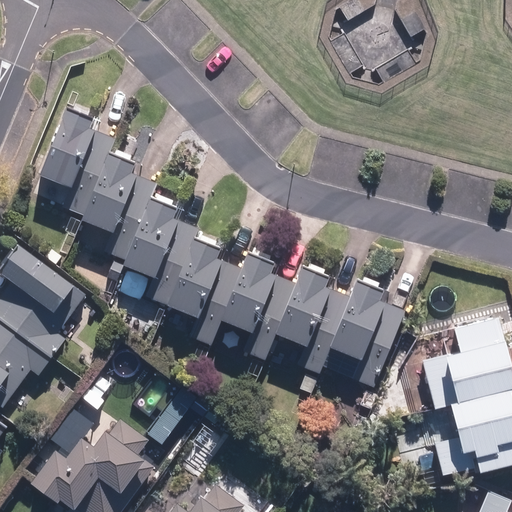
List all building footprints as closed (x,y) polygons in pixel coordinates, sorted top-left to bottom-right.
[(375,0),(374,5),(364,11),(357,0),(347,0),(335,8),(327,36),(352,77),(380,84),(421,60),(427,32),(417,10),(402,18),(396,7),(397,0),(375,0)] [(76,107),(49,172),(77,183),(67,206),(88,215),(119,138),(96,128),(101,118),(76,107)] [(117,152),(91,216),(118,227),(109,250),(129,258),(160,182),(138,172),(142,162),(117,152)] [(159,197),(133,261),(160,272),(150,296),(171,304),(203,227),(180,217),(184,207),(159,197)] [(202,236),(176,301),(203,312),(193,335),(214,344),(246,267),(223,257),(227,247),(202,236)] [(11,381),(20,388),(37,364),(43,368),(65,337),(60,333),(74,314),(64,307),(80,285),(27,247),(10,269),(20,276),(0,303),(0,395),(11,381)] [(255,252),(229,317),(256,328),(247,349),(268,358),(299,282),(276,273),(280,262),(255,252)] [(311,266),(285,330),(312,341),(302,364),(323,373),(354,296),(332,286),(336,276),(311,266)] [(366,279),(339,343),(366,355),(357,378),(377,386),(409,309),(386,300),(391,289),(366,279)] [(505,343),(498,318),(465,327),(471,350),(458,353),(462,371),(434,378),(442,406),(463,400),(473,434),(442,442),(450,472),(488,462),(490,469),(511,463),(511,350),(510,342),(505,343)] [(62,444),(39,477),(87,511),(122,511),(157,463),(141,452),(152,438),(124,418),(117,429),(111,425),(101,441),(88,432),(73,452),(62,444)] [(0,441),(10,426),(0,419),(0,441)] [(159,511),(157,511),(156,511),(240,511),(246,505),(217,484),(210,494),(207,492),(196,507),(185,498),(174,511),(159,511)]
